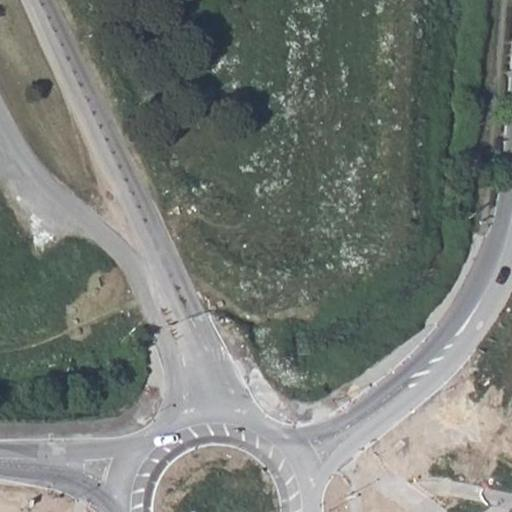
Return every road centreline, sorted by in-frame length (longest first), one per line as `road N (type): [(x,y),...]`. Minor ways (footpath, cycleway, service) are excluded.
road 1 (tertiary): [(306,492),(448,367),(497,290),(507,235)]
road 2 (tertiary): [(507,235),(427,351),(356,406),(268,433)]
road 3 (secondary): [(155,442),(0,450)]
road 4 (secondary): [(0,476),(46,481),(118,511)]
road 5 (secondary): [(268,433),(245,422),(200,419),(155,442)]
